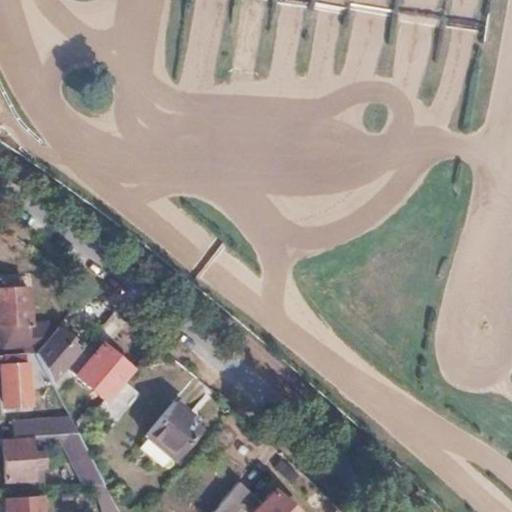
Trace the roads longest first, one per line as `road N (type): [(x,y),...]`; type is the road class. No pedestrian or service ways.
road 1 (unknown): [(0,157),(221,325),(426,511)]
road 2 (residential): [(381,511),(321,445),(91,249),(0,184)]
